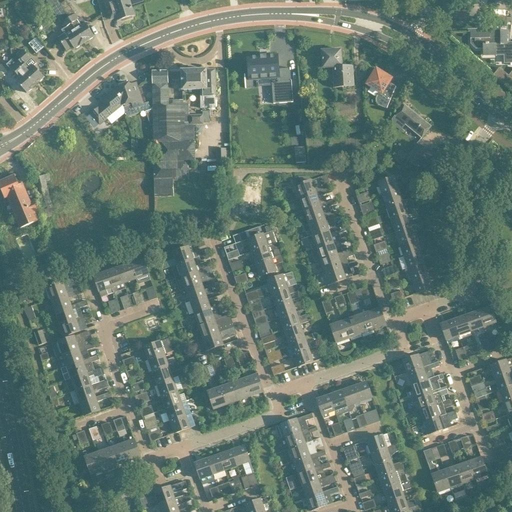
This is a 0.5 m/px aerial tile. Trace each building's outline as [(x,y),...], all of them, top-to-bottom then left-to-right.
[(121,0),(108,0),(105,1),(106,5),(111,19),(118,17),(119,21),(127,18),(127,20),(132,18),(132,17),(134,16),(131,6),(143,3),(142,0),(121,0)] [(66,1),(60,5),(84,43),(88,40),(90,40),(92,38),(93,37),(94,36),(81,17),(78,19),(66,1)] [(84,43),(60,5),(53,9),(65,28),(62,30),(65,34),(58,39),(66,51),(73,46),(74,49),(75,48),(77,48),(79,47),(80,46),(84,43)] [(471,38),(470,38),(470,44),(472,45),(475,44),(475,48),(476,49),(483,49),(483,56),(505,56),(505,63),(511,62),(511,44),(508,44),(507,30),(500,31),(500,32),(495,32),(494,33),(494,34),(493,34),(490,34),(490,31),(470,31),(471,38)] [(30,43),(38,52),(44,47),(36,37),(30,43)] [(354,87),(353,66),(342,66),(341,50),(329,50),(327,49),(325,49),(324,51),(323,51),(322,51),(323,68),(333,68),(334,76),(332,76),(331,77),(331,79),(331,81),(332,83),(333,83),(334,83),(334,88),(354,87)] [(44,77),(34,66),(36,64),(31,58),(30,59),(28,58),(29,57),(22,50),(16,55),(17,56),(13,60),(16,64),(35,85),(39,82),(41,81),(43,79),(43,78),(44,77)] [(246,74),(245,74),(246,86),(259,85),(258,77),(272,76),(275,102),(294,100),(292,78),(280,79),(277,53),(248,57),(250,74),(246,75),(246,74)] [(228,77),(240,76),(240,61),(228,61),(228,77)] [(35,85),(16,64),(11,68),(20,78),(16,81),(27,93),(28,92),(29,92),(31,90),(32,89),(35,85)] [(499,68),(494,75),(509,87),(511,83),(511,71),(509,76),(499,68)] [(376,100),(376,101),(376,102),(377,103),(377,104),(378,105),(379,106),(380,106),(387,109),(396,87),(389,83),(391,81),(385,77),(386,75),(376,69),(370,79),(372,80),(368,86),(379,93),(377,97),(376,98),(376,99),(376,100)] [(215,94),(216,94),(216,80),(215,70),(206,70),(181,71),(182,91),(200,90),(201,108),(215,108),(215,94)] [(195,160),(194,126),(194,125),(203,125),(202,115),(189,115),(188,104),(183,104),(183,101),(169,101),(168,71),(152,72),(154,144),(156,144),(156,146),(161,146),(161,149),(154,149),(155,160),(154,160),(155,181),(155,196),(173,196),(173,180),(188,179),(188,161),(195,160)] [(116,87),(116,88),(122,106),(126,117),(151,109),(149,103),(143,104),(136,83),(130,85),(129,83),(116,87)] [(122,106),(116,88),(102,100),(105,103),(99,109),(98,108),(91,114),(100,125),(107,119),(106,118),(121,105),(122,106)] [(334,102),(335,116),(355,115),(354,101),(334,102)] [(392,120),(392,123),(400,130),(405,124),(422,138),(431,127),(405,105),(400,110),(395,116),(392,120)] [(407,160),(415,166),(418,162),(424,167),(432,156),(426,151),(427,150),(419,145),(411,157),(410,156),(407,160)] [(304,147),(295,148),(296,163),(305,162),(304,147)] [(217,150),(217,162),(226,162),(225,149),(217,150)] [(401,155),(396,162),(400,165),(405,157),(401,155)] [(48,174),(32,179),(41,211),(53,208),(46,181),(50,180),(48,174)] [(296,186),(300,199),(323,190),(321,185),(329,183),(327,176),(327,175),(296,186)] [(0,182),(0,187),(5,198),(11,196),(20,218),(17,219),(21,228),(38,222),(34,213),(40,210),(36,200),(30,203),(22,184),(19,185),(15,176),(0,182)] [(378,183),(383,195),(398,190),(393,177),(378,183)] [(300,199),(304,211),(320,206),(320,205),(326,203),(324,198),(318,200),(317,197),(328,193),(329,191),(328,189),(323,190),(300,199)] [(384,199),(387,208),(402,202),(398,190),(383,195),(383,196),(378,197),(379,201),(384,199)] [(357,197),(359,204),(371,200),(368,192),(357,197)] [(248,200),(239,200),(239,209),(248,209),(248,200)] [(304,211),(309,223),(324,218),(330,215),(330,216),(331,215),(329,209),(328,209),(327,208),(335,205),(333,201),(326,203),(320,205),(320,206),(304,211)] [(360,206),(364,216),(375,212),(371,202),(360,206)] [(387,208),(391,220),(406,214),(402,202),(387,208)] [(126,219),(144,220),(144,212),(127,211),(126,219)] [(396,232),(411,227),(415,225),(413,220),(418,218),(416,211),(406,214),(391,220),(396,232)] [(309,223),(313,235),(328,230),(334,228),(336,227),(333,219),(341,216),(340,212),(331,215),(330,216),(330,215),(324,218),(309,223)] [(365,221),(368,228),(379,224),(376,217),(365,221)] [(313,235),(317,248),(333,242),(332,242),(340,239),(338,234),(346,231),(344,224),(336,227),(334,228),(328,230),(313,235)] [(397,245),(397,246),(400,245),(400,244),(415,239),(424,235),(422,229),(413,232),(411,227),(396,232),(393,233),(395,237),(397,236),(400,244),(397,245)] [(248,240),(252,252),(267,247),(265,241),(275,238),(272,231),(267,233),(248,240)] [(371,237),(372,241),(383,237),(382,232),(371,237)] [(26,260),(38,255),(28,233),(16,239),(26,260)] [(404,256),(404,257),(424,249),(423,247),(424,246),(425,245),(425,244),(425,242),(426,241),(426,240),(426,239),(425,238),(425,236),(424,235),(415,239),(400,244),(400,245),(397,246),(401,257),(404,256)] [(317,248),(322,260),(337,255),(337,254),(334,246),(348,242),(346,237),(348,237),(340,239),(332,242),(333,242),(317,248)] [(194,245),(193,245),(192,240),(176,241),(179,250),(173,252),(178,265),(193,259),(204,255),(202,250),(195,252),(195,249),(196,249),(194,245)] [(374,246),(376,253),(388,249),(385,242),(374,246)] [(252,252),(256,264),(271,259),(269,252),(278,249),(276,243),(267,247),(252,252)] [(406,261),(408,269),(424,263),(423,263),(422,258),(431,254),(429,248),(424,249),(404,257),(402,258),(403,261),(406,261)] [(226,253),(228,261),(240,257),(237,249),(226,253)] [(322,260),(326,272),(341,267),(347,265),(349,264),(347,259),(345,259),(344,257),(346,256),(349,257),(354,255),(352,249),(337,254),(337,255),(322,260)] [(178,265),(182,277),(197,272),(197,271),(203,269),(208,268),(206,262),(201,264),(199,257),(204,255),(193,259),(178,265)] [(271,259),(256,264),(261,277),(276,272),(274,265),(283,262),(281,255),(271,259)] [(379,261),(381,265),(392,261),(390,257),(379,261)] [(143,259),(131,264),(136,279),(149,275),(143,259)] [(413,281),(428,276),(426,270),(435,267),(433,260),(423,263),(424,263),(408,269),(409,269),(406,270),(410,282),(413,281)] [(230,265),(233,273),(244,269),(241,261),(230,265)] [(131,264),(119,268),(124,283),(136,279),(131,264)] [(341,267),(326,272),(330,285),(353,277),(351,270),(349,271),(347,265),(341,267)] [(382,270),(385,277),(399,273),(396,265),(382,270)] [(208,282),(215,279),(211,267),(208,268),(203,269),(197,271),(197,272),(182,277),(186,289),(201,284),(207,282),(208,282)] [(119,268),(106,273),(112,288),(124,283),(119,268)] [(112,288),(106,273),(94,277),(101,298),(108,295),(106,290),(112,288)] [(267,281),(272,293),(287,288),(285,282),(294,279),(291,273),(267,281)] [(234,278),(237,285),(248,281),(246,274),(234,278)] [(428,276),(413,281),(417,294),(432,288),(428,276)] [(47,287),(51,300),(67,294),(73,292),(74,292),(72,286),(70,287),(70,284),(71,284),(75,286),(77,285),(79,281),(78,277),(47,287)] [(203,291),(202,288),(209,286),(208,282),(207,282),(201,284),(186,289),(190,301),(206,296),(212,294),(210,288),(203,291)] [(388,286),(389,290),(401,286),(399,282),(388,286)] [(272,293),(276,305),(291,300),(289,295),(299,292),(296,285),(287,288),(272,293)] [(146,290),(150,301),(157,298),(153,287),(146,290)] [(359,289),(363,301),(371,298),(367,287),(359,289)] [(133,294),(137,305),(144,303),(140,291),(133,294)] [(246,295),(248,302),(260,298),(257,291),(246,295)] [(347,294),(351,305),(358,302),(354,291),(347,294)] [(391,295),(394,302),(405,298),(402,291),(391,295)] [(51,300),(56,312),(71,307),(71,306),(68,299),(74,297),(73,292),(67,294),(51,300)] [(190,301),(195,314),(210,308),(207,300),(213,298),(212,294),(206,296),(190,301)] [(335,298),(339,309),(346,307),(342,295),(335,298)] [(121,298),(125,310),(132,307),(128,296),(121,298)] [(108,303),(112,314),(120,311),(116,300),(108,303)] [(276,305),(280,318),(295,313),(291,300),(276,305)] [(322,303),(326,314),(333,311),(329,300),(322,303)] [(250,306),(252,314),(264,310),(261,302),(250,306)] [(56,312),(60,324),(75,319),(81,317),(83,316),(81,310),(79,311),(77,304),(71,306),(71,307),(56,312)] [(32,306),(24,309),(25,311),(27,315),(34,313),(32,306)] [(195,314),(199,326),(214,321),(214,320),(220,318),(222,318),(220,312),(218,313),(216,306),(210,308),(195,314)] [(490,307),(478,312),(483,327),(496,323),(490,307)] [(380,309),(367,313),(373,330),(386,326),(380,309)] [(280,318),(284,330),(300,325),(308,322),(306,315),(300,317),(299,312),(295,313),(280,318)] [(478,312),(466,316),(471,331),(483,327),(478,312)] [(367,313),(355,317),(361,334),(373,330),(367,313)] [(254,319),(257,326),(268,323),(265,315),(254,319)] [(466,316),(453,321),(459,336),(471,331),(466,316)] [(75,319),(60,324),(64,337),(87,329),(85,322),(83,323),(81,317),(75,319)] [(355,317),(343,322),(349,339),(361,334),(355,317)] [(199,326),(203,338),(219,333),(218,333),(233,327),(233,326),(234,326),(232,322),(232,323),(231,321),(227,323),(225,321),(221,322),(220,318),(214,320),(214,321),(199,326)] [(459,336),(453,321),(441,325),(446,340),(459,336)] [(349,339),(343,322),(330,326),(336,343),(349,339)] [(272,335),(271,331),(268,331),(267,329),(269,328),(268,325),(258,329),(260,334),(259,335),(261,339),(272,335)] [(284,330),(289,342),(304,337),(300,325),(284,330)] [(219,333),(203,338),(208,351),(223,346),(220,337),(223,336),(225,339),(237,335),(234,327),(233,327),(218,333),(219,333)] [(34,333),(39,346),(46,344),(41,331),(34,333)] [(289,342),(293,355),(308,349),(306,343),(314,341),(311,334),(304,337),(289,342)] [(86,346),(84,340),(82,341),(80,335),(52,344),(56,357),(63,354),(78,349),(86,346)] [(493,338),(497,349),(504,346),(500,335),(493,338)] [(149,360),(164,354),(173,351),(173,350),(169,352),(168,347),(172,346),(169,339),(144,347),(149,360)] [(480,342),(484,353),(491,351),(487,339),(480,342)] [(263,344),(265,351),(277,347),(274,340),(263,344)] [(63,354),(67,367),(83,361),(90,358),(88,353),(87,353),(86,351),(95,348),(94,343),(86,346),(78,349),(63,354)] [(468,346),(472,358),(479,355),(475,344),(468,346)] [(456,351),(459,362),(467,359),(463,348),(456,351)] [(308,349),(293,355),(297,367),(313,362),(308,349)] [(267,355),(269,363),(281,359),(278,351),(267,355)] [(422,368),(431,365),(427,352),(403,361),(407,373),(422,368)] [(237,356),(241,367),(248,364),(244,353),(237,356)] [(149,360),(153,372),(168,367),(168,366),(176,364),(174,357),(166,360),(164,354),(149,360)] [(67,367),(72,379),(87,374),(87,373),(94,371),(92,365),(91,365),(90,363),(99,360),(98,356),(90,358),(83,361),(67,367)] [(123,361),(125,368),(137,364),(134,357),(123,361)] [(225,360),(228,371),(236,369),(232,357),(225,360)] [(495,378),(510,373),(508,368),(511,366),(511,358),(488,367),(490,371),(492,370),(495,378)] [(212,364),(216,376),(223,373),(219,362),(212,364)] [(434,377),(432,371),(431,372),(430,369),(439,366),(438,362),(431,365),(422,368),(407,373),(412,385),(427,380),(433,378),(434,377)] [(153,372),(157,384),(172,379),(171,373),(180,370),(178,363),(176,364),(168,366),(168,367),(153,372)] [(271,368),(274,376),(285,372),(283,364),(271,368)] [(200,369),(204,380),(211,377),(207,366),(200,369)] [(397,367),(392,369),(395,376),(400,374),(397,367)] [(72,379),(76,391),(100,383),(99,379),(98,380),(97,378),(98,378),(98,377),(105,375),(102,368),(94,371),(87,373),(87,374),(72,379)] [(127,372),(130,381),(141,377),(138,368),(127,372)] [(487,395),(499,391),(511,386),(511,378),(510,373),(495,378),(496,382),(495,384),(484,388),(485,390),(477,393),(476,391),(473,392),(476,399),(487,395)] [(257,375),(245,379),(251,396),(263,392),(257,375)] [(469,379),(471,387),(483,383),(480,375),(469,379)] [(440,389),(438,383),(437,383),(437,381),(440,380),(438,376),(434,377),(433,378),(427,380),(412,385),(416,398),(431,392),(437,390),(441,389),(440,389)] [(157,384),(162,396),(177,391),(182,389),(178,377),(172,379),(157,384)] [(245,379),(233,384),(239,401),(251,396),(245,379)] [(75,406),(80,404),(95,398),(93,392),(109,387),(107,380),(100,383),(76,391),(70,393),(75,406)] [(145,389),(143,381),(131,385),(134,393),(145,389)] [(366,383),(354,387),(359,402),(372,398),(366,383)] [(233,384),(220,388),(226,405),(239,401),(233,384)] [(511,386),(499,391),(503,403),(511,399),(511,386)] [(354,387),(342,391),(348,411),(349,412),(352,411),(354,407),(354,404),(359,402),(354,387)] [(435,404),(443,402),(441,396),(449,394),(446,387),(440,389),(441,389),(437,390),(431,392),(416,398),(420,410),(435,405),(435,404)] [(226,405),(220,388),(208,392),(214,409),(226,405)] [(162,396),(166,409),(181,403),(177,391),(162,396)] [(342,391),(329,396),(335,411),(336,415),(348,411),(342,391)] [(135,397),(138,405),(149,401),(146,393),(135,397)] [(491,407),(487,395),(476,399),(480,411),(491,407)] [(95,398),(80,404),(85,416),(100,411),(97,402),(103,400),(101,396),(95,398)] [(335,411),(329,396),(317,400),(324,419),(329,417),(328,413),(335,411)] [(443,415),(440,408),(443,407),(443,409),(453,406),(451,399),(443,402),(435,404),(435,405),(420,410),(424,422),(440,417),(443,415)] [(511,399),(503,403),(508,415),(511,413),(511,399)] [(166,409),(170,421),(185,416),(185,415),(190,413),(187,402),(181,403),(166,409)] [(142,417),(144,417),(154,413),(151,406),(140,410),(142,417)] [(376,410),(363,415),(367,426),(380,421),(376,410)] [(481,415),(484,424),(496,420),(493,411),(481,415)] [(147,430),(148,429),(158,426),(154,413),(144,417),(144,419),(143,419),(147,430)] [(185,416),(170,421),(175,434),(190,428),(195,426),(191,414),(185,416)] [(367,426),(363,415),(356,417),(360,429),(367,426)] [(440,417),(424,422),(429,435),(452,427),(449,421),(448,421),(446,415),(443,415),(440,417)] [(281,425),(286,437),(301,432),(307,430),(308,429),(306,423),(304,424),(304,421),(308,420),(307,416),(281,425)] [(114,421),(118,432),(125,430),(121,418),(114,421)] [(344,422),(348,433),(355,430),(351,419),(344,422)] [(101,425),(105,437),(113,434),(109,423),(101,425)] [(331,426),(335,437),(343,435),(339,423),(331,426)] [(486,428),(489,436),(500,432),(497,425),(486,428)] [(158,426),(148,429),(150,434),(148,435),(151,442),(162,438),(158,426)] [(89,430),(93,441),(101,438),(97,427),(89,430)] [(286,437),(290,449),(305,444),(312,441),(310,435),(309,436),(307,430),(301,432),(286,437)] [(78,439),(81,445),(88,443),(84,431),(77,434),(78,439)] [(386,448),(391,446),(387,434),(367,441),(371,453),(386,448)] [(461,439),(465,450),(472,448),(468,436),(461,439)] [(290,449),(294,462),(309,456),(315,454),(317,454),(315,449),(323,446),(320,438),(312,441),(305,444),(290,449)] [(135,440),(122,445),(128,462),(131,471),(138,469),(135,461),(141,459),(135,440)] [(448,443),(452,454),(460,452),(456,440),(448,443)] [(491,444),(493,448),(504,444),(503,440),(491,444)] [(375,466),(391,460),(389,455),(398,452),(396,444),(391,446),(386,448),(371,453),(368,455),(374,466),(375,466)] [(122,445),(110,449),(116,466),(128,462),(122,445)] [(343,449),(348,462),(359,458),(355,445),(343,449)] [(436,447),(440,459),(448,456),(444,445),(436,447)] [(102,448),(103,451),(97,453),(104,473),(117,469),(116,466),(110,449),(109,446),(102,448)] [(247,477),(242,478),(245,490),(258,485),(244,446),(232,451),(237,466),(242,464),(247,477)] [(451,491),(444,471),(438,473),(436,465),(432,464),(431,462),(435,460),(431,449),(424,452),(439,496),(451,491)] [(495,453),(497,460),(508,457),(506,449),(495,453)] [(104,473),(97,453),(93,455),(86,452),(86,451),(83,452),(85,458),(94,485),(107,480),(104,473)] [(225,470),(237,466),(232,451),(220,455),(225,470)] [(294,462),(298,474),(314,469),(314,468),(319,466),(320,467),(329,463),(321,466),(319,460),(317,461),(315,454),(309,456),(294,462)] [(213,475),(225,470),(220,455),(207,459),(213,475)] [(481,458),(469,462),(475,479),(488,475),(481,458)] [(200,479),(213,475),(207,459),(195,464),(200,479)] [(375,466),(380,478),(403,470),(404,469),(402,462),(392,465),(391,460),(375,466)] [(349,466),(352,474),(363,470),(360,462),(349,466)] [(469,462),(457,467),(463,484),(475,479),(469,462)] [(298,474),(303,486),(318,481),(325,478),(323,472),(322,472),(321,471),(330,467),(329,463),(320,467),(319,466),(314,468),(314,469),(298,474)] [(457,467),(444,471),(451,491),(453,494),(465,490),(463,484),(457,467)] [(380,478),(384,490),(399,485),(399,484),(407,482),(403,470),(380,478)] [(245,490),(242,478),(240,475),(233,478),(238,492),(245,490)] [(354,479),(356,487),(368,483),(365,475),(354,479)] [(303,486),(307,499),(322,493),(320,488),(331,484),(328,477),(325,478),(318,481),(303,486)] [(155,492),(159,504),(174,499),(172,493),(188,488),(185,481),(155,492)] [(384,490),(388,502),(404,497),(402,492),(411,488),(409,481),(407,482),(399,484),(399,485),(384,490)] [(222,485),(226,497),(233,494),(229,483),(222,485)] [(210,490),(214,501),(221,498),(217,487),(210,490)] [(322,493),(307,499),(311,511),(333,504),(331,497),(328,498),(328,496),(339,492),(338,487),(322,493)] [(359,495),(361,499),(372,495),(370,491),(359,495)] [(159,504),(161,511),(176,511),(178,511),(177,507),(180,506),(192,500),(190,494),(174,499),(159,504)] [(388,502),(391,511),(400,511),(408,509),(416,506),(413,499),(405,502),(404,497),(388,502)] [(245,505),(247,511),(264,511),(265,511),(260,499),(245,505)] [(376,507),(374,500),(362,504),(365,511),(376,507)]
